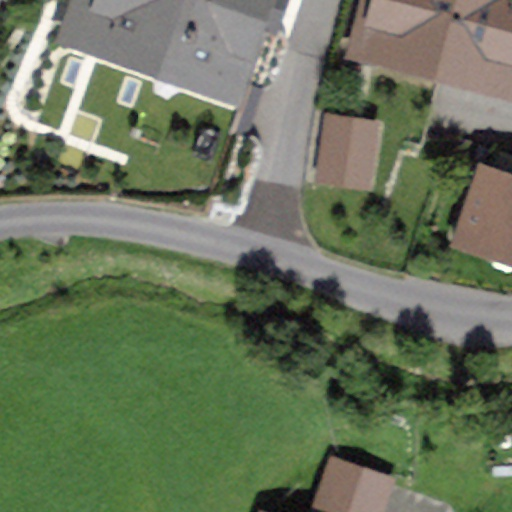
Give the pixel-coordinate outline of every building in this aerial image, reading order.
[(94,0),(78,46),(235,100),(269,0),(94,0)] [(511,58),(511,0),(381,0),(371,42),(507,78),(511,58)] [(372,127),(332,122),(329,152),(368,157),(372,127)] [(464,232),(511,248),(511,188),(482,179),(464,232)] [(340,468),(325,511),(371,511),(382,481),(340,468)]
